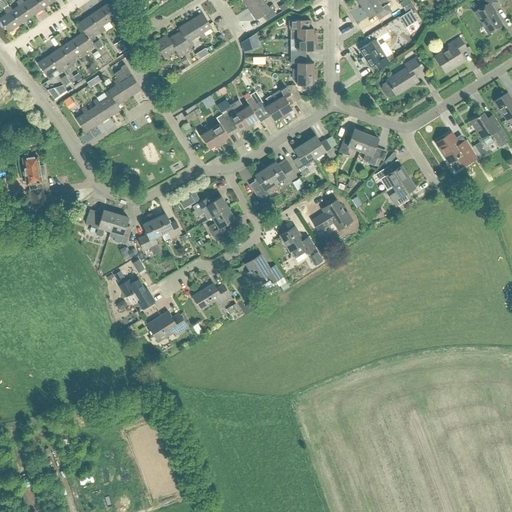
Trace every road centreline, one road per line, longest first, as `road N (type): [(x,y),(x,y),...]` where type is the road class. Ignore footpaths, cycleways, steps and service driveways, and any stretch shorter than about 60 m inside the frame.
road 1 (residential): [(201,170),(137,200),(101,189),(16,71)]
road 2 (residential): [(225,169),(333,104)]
road 3 (residential): [(404,127),(511,62)]
road 4 (residential): [(159,286),(196,263),(215,264),(260,229)]
